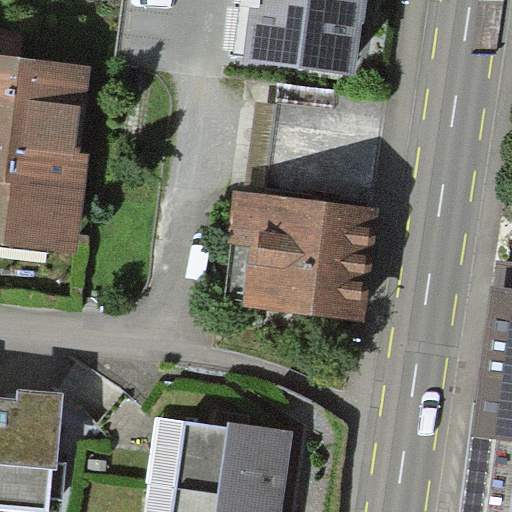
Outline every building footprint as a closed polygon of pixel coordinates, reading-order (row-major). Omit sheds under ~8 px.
[(258,0),(251,66),(354,79),(363,0),(258,0)] [(0,71),(0,254),(77,259),(88,77),(0,71)] [(257,263),(249,321),(358,336),(373,225),(239,208),(233,260),(257,263)] [(511,511),(511,305),(505,356),(489,353),(467,511),(511,511)] [(0,511),(40,511),(48,409),(8,407),(0,406),(0,511)] [(188,421),(174,511),(277,511),(281,487),(288,436),(188,421)]
